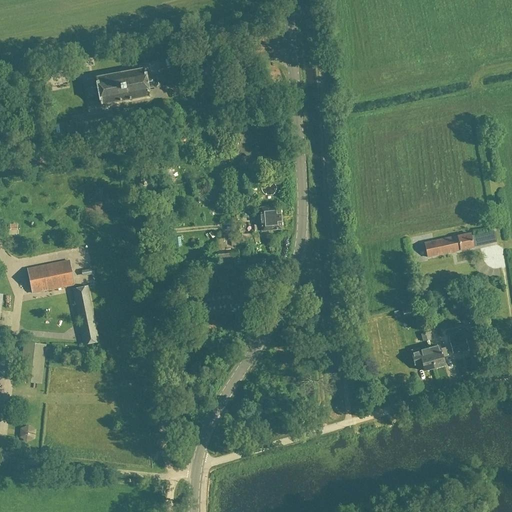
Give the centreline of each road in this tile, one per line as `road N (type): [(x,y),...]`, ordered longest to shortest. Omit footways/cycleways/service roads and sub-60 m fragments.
road 1 (tertiary): [(196,466),(295,267),(302,218),(286,0)]
road 2 (track): [(173,475),(165,460),(131,146),(0,170)]
road 3 (unclassified): [(196,466),(159,477),(0,459)]
road 4 (track): [(324,431),(312,271),(299,246)]
road 5 (track): [(348,423),(511,380)]
road 6 (unclassified): [(196,466),(348,423)]
